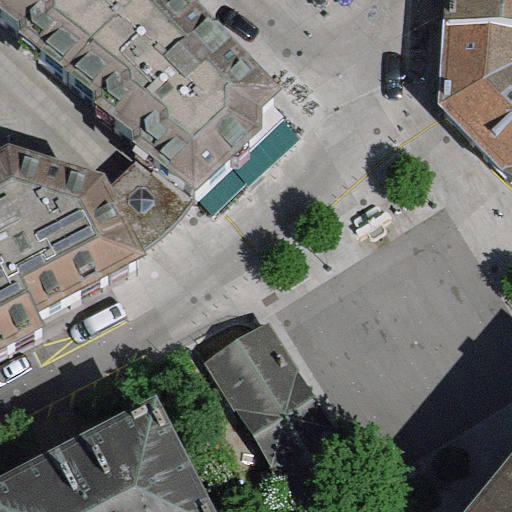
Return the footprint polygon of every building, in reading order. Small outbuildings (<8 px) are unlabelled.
[(164,0),(0,0),(0,14),(1,15),(2,25),(41,54),(41,65),(72,89),(164,0)] [(304,142),(168,0),(164,0),(72,89),(115,123),(117,134),(148,158),(154,163),(155,174),(196,206),(219,223),(304,142)] [(511,0),(452,0),(451,39),(511,42),(511,0)] [(445,118),(509,185),(511,166),(511,42),(451,39),(445,118)] [(127,182),(103,204),(136,265),(178,229),(196,206),(155,174),(154,163),(148,158),(127,182)] [(0,366),(44,343),(38,330),(142,276),(136,265),(103,204),(11,174),(0,180),(0,366)] [(268,338),(214,371),(302,511),(311,511),(358,483),(268,338)] [(198,511),(155,429),(0,507),(0,511),(198,511)] [(511,511),(511,499),(501,511),(511,511)]
